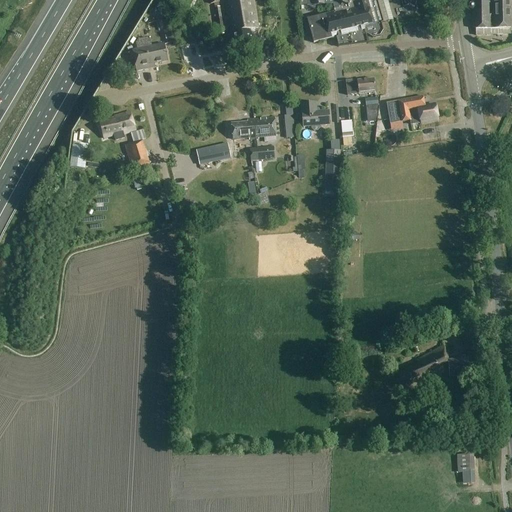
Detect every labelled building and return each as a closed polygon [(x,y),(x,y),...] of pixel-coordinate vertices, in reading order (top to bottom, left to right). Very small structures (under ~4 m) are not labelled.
[(253,44),(250,30),(258,28),(253,0),(225,0),(230,33),(233,32),(235,47),(253,44)] [(298,0),(298,6),(307,6),(312,5),(312,6),(333,5),(335,13),(315,17),(314,16),(310,17),(311,18),(307,19),(313,43),(336,38),(338,47),(368,43),(366,35),(367,35),(372,38),(379,36),(383,31),(381,23),(383,23),(376,0),(298,0)] [(472,0),(472,2),(471,2),(468,5),(468,7),(472,10),(473,10),(473,27),(474,29),(475,29),(475,35),(511,34),(511,28),(511,22),(511,0),(472,0)] [(218,35),(224,34),(219,7),(213,8),(218,35)] [(511,34),(475,35),(475,39),(475,41),(480,46),(482,46),(483,48),(485,48),(488,49),(492,50),(496,50),(501,49),(508,48),(511,46),(511,22),(511,28),(511,34)] [(137,70),(152,67),(151,64),(168,61),(164,43),(133,50),(137,70)] [(375,93),(373,80),(356,81),(356,82),(352,82),(352,80),(345,81),(347,98),(359,97),(358,95),(375,93)] [(320,85),(321,96),(334,94),(333,83),(320,85)] [(365,99),(366,108),(376,106),(378,106),(377,98),(365,99)] [(425,108),(423,98),(386,105),(390,125),(410,121),(411,125),(421,123),(421,124),(438,121),(435,105),(425,108)] [(315,108),(315,103),(301,104),(303,127),(311,126),(311,129),(313,131),(317,131),(320,128),(319,126),(329,125),(328,111),(319,112),(319,110),(318,108),(315,108)] [(124,139),(123,135),(136,131),(130,112),(114,117),(115,121),(99,125),(103,139),(113,136),(115,141),(124,139)] [(255,125),(257,139),(259,139),(259,138),(277,136),(276,118),(255,120),(255,125)] [(250,140),(257,139),(255,125),(255,120),(251,121),(252,123),(233,125),(234,140),(249,139),(250,140)] [(351,122),(341,123),(342,139),(352,138),(351,122)] [(131,169),(149,164),(142,142),(125,146),(131,169)] [(199,162),(204,161),(205,163),(218,160),(217,155),(229,152),(227,144),(196,151),(199,162)] [(119,147),(107,150),(112,172),(125,169),(119,147)] [(273,147),(263,148),(264,160),(274,159),(273,147)] [(264,160),(263,148),(249,149),(250,161),(264,160)] [(339,190),(340,151),(326,151),(325,190),(339,190)] [(255,192),(254,184),(247,186),(249,193),(255,192)] [(450,362),(444,348),(418,362),(419,365),(398,376),(408,393),(448,372),(449,379),(470,377),(468,360),(450,362)] [(402,420),(401,431),(414,432),(415,421),(402,420)]
